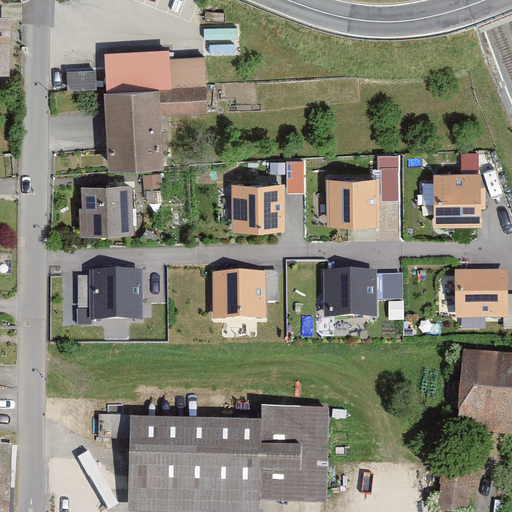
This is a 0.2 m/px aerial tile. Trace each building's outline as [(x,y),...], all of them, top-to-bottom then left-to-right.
[(152,164),(150,114),(200,111),(197,56),(103,61),(104,90),(94,90),(98,167),(152,164)] [(270,179),(288,178),(287,158),(269,159),(270,179)] [(481,226),(481,171),(434,171),(434,226),(481,226)] [(380,223),(380,179),(325,180),(326,224),(380,223)] [(133,185),(80,186),(81,238),(134,237),(133,185)] [(285,229),(285,185),(230,185),(230,229),(285,229)] [(508,308),(508,264),(453,264),(453,309),(508,308)] [(143,323),(143,273),(91,273),(92,323),(143,323)] [(376,320),(375,275),(324,275),(325,321),(376,320)] [(267,323),(266,276),(213,276),(213,324),(267,323)] [(511,352),(463,349),(457,431),(511,435),(511,352)] [(262,423),(133,419),(131,509),(222,511),(258,511),(259,500),(325,502),(328,408),(263,405),(262,423)] [(438,506),(467,509),(471,460),(442,458),(438,506)]
